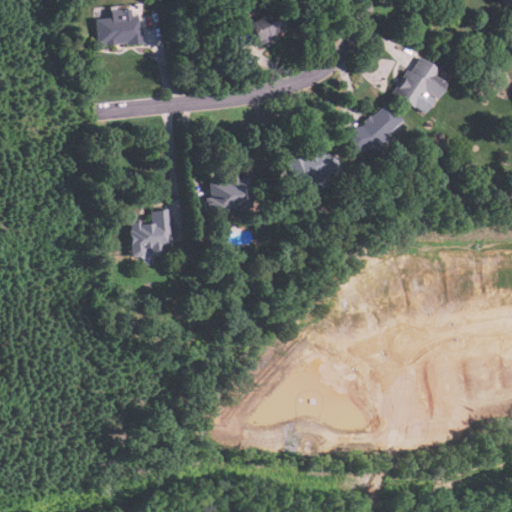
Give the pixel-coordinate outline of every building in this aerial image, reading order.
[(283,29),(270,8),(244,24),(256,44),(283,29)] [(138,42),(137,14),(129,15),(129,9),(109,10),(109,17),(93,18),(94,44),(138,42)] [(389,91),(422,113),(443,81),(433,74),(437,68),(414,54),(389,91)] [(351,153),(381,141),(376,130),(396,122),(389,107),(340,127),(351,153)] [(285,159),(294,184),(307,180),(311,190),(327,184),(323,172),(336,168),(328,144),(285,159)] [(203,178),(205,210),(248,208),(246,175),(203,178)] [(126,221),(128,255),(142,254),(142,251),(168,249),(166,208),(147,209),(147,220),(126,221)]
